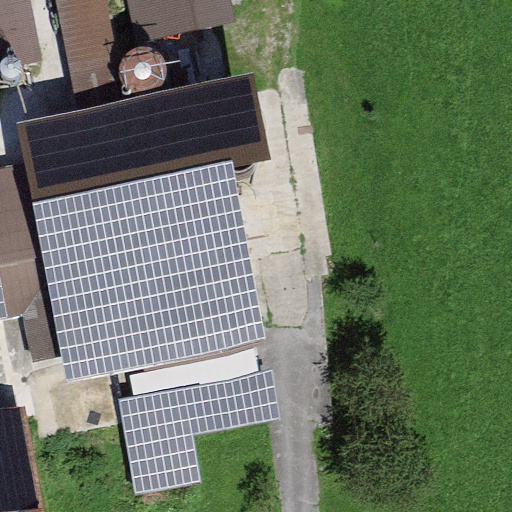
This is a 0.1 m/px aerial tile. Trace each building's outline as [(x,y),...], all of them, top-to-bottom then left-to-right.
[(93,0),(2,0),(19,92),(106,77),(93,0)] [(275,364),(228,108),(28,144),(75,401),(275,364)] [(33,173),(0,178),(0,330),(23,326),(29,362),(65,356),(33,173)] [(282,433),(277,391),(120,410),(132,504),(200,496),(194,444),(282,433)] [(44,511),(33,432),(0,436),(0,511),(44,511)]
